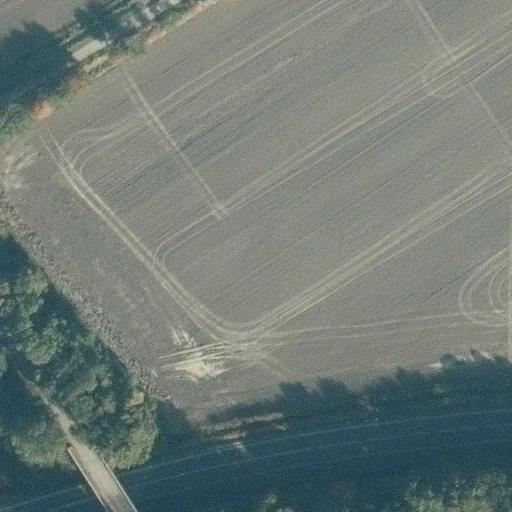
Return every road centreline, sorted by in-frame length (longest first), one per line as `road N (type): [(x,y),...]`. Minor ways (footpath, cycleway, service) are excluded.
road 1 (secondary): [(48,511),(292,452),(511,423)]
road 2 (residential): [(126,511),(0,316)]
road 3 (track): [(0,103),(172,0)]
